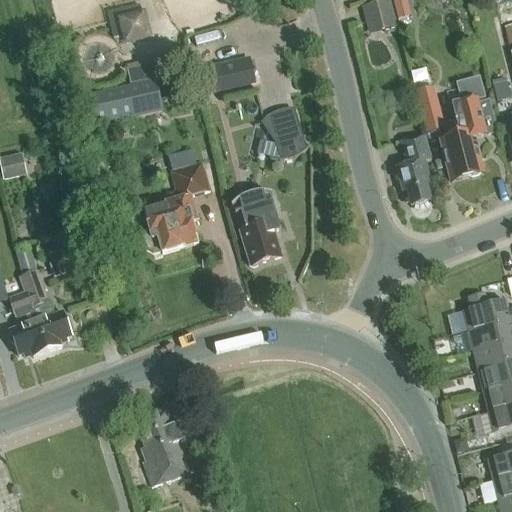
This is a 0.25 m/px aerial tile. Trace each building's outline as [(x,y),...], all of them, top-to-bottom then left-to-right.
[(404,0),(397,0),(392,1),(397,21),(409,18),(404,0)] [(390,2),(366,8),(370,22),(379,20),(383,34),(397,30),(390,2)] [(123,43),(151,39),(148,14),(119,18),(123,43)] [(255,86),(249,60),(208,69),(214,95),(255,86)] [(434,89),(417,93),(428,136),(440,133),(453,185),(471,180),(474,181),(481,180),(483,177),(486,176),(477,141),(488,138),(479,103),(484,102),(479,80),(456,86),(461,106),(452,108),(455,123),(443,126),(434,89)] [(155,82),(79,99),(86,131),(163,114),(155,82)] [(268,163),(278,164),(282,164),(285,163),(287,163),(293,160),(297,159),(302,156),(307,152),(310,150),(309,148),(305,152),(295,116),(260,126),(274,148),(279,163),(269,161),(268,163)] [(408,167),(398,170),(404,194),(409,193),(412,207),(416,207),(420,208),(424,207),(427,204),(431,203),(427,187),(432,186),(426,164),(432,162),(426,138),(402,144),(408,167)] [(26,179),(22,157),(0,161),(0,171),(2,183),(26,179)] [(193,200),(210,194),(203,167),(171,175),(178,201),(168,204),(170,208),(145,214),(151,236),(143,238),(147,253),(154,257),(162,255),(162,256),(199,247),(194,225),(199,223),(193,200)] [(236,218),(239,217),(247,214),(252,231),(241,234),(251,269),(253,269),(282,260),(275,236),(281,234),(273,205),(265,207),(262,197),(267,197),(272,198),(272,197),(267,196),(262,196),(258,196),(255,196),(252,197),(250,197),(247,198),(245,199),(243,201),(240,202),(238,204),(236,205),(233,208),(232,210),(233,211),(233,210),(236,218)] [(13,252),(21,278),(36,273),(28,247),(13,252)] [(72,259),(48,266),(53,280),(76,273),(72,259)] [(37,274),(20,280),(25,295),(47,356),(62,351),(60,345),(71,341),(67,329),(68,324),(67,321),(63,319),(62,315),(53,318),(37,274)] [(47,356),(25,295),(8,301),(19,331),(9,334),(11,339),(10,342),(11,346),(14,348),(18,360),(31,355),(33,361),(47,356)] [(482,296),(466,300),(470,313),(485,309),(482,296)] [(511,324),(511,312),(508,314),(505,304),(485,309),(470,313),(463,315),(468,335),(511,324)] [(511,324),(468,335),(473,356),(511,345),(511,324)] [(511,345),(473,356),(478,376),(511,367),(511,345)] [(511,367),(478,376),(483,396),(511,388),(511,367)] [(488,416),(511,410),(511,388),(483,396),(488,416)] [(511,410),(488,416),(493,437),(511,432),(511,410)] [(142,465),(151,490),(195,474),(184,444),(178,427),(182,426),(177,412),(166,416),(165,414),(135,425),(144,451),(141,453),(145,465),(142,465)] [(492,484),(511,478),(511,456),(487,463),(492,484)] [(511,478),(492,484),(497,504),(511,500),(511,478)] [(511,511),(511,500),(497,504),(499,511),(511,511)]
